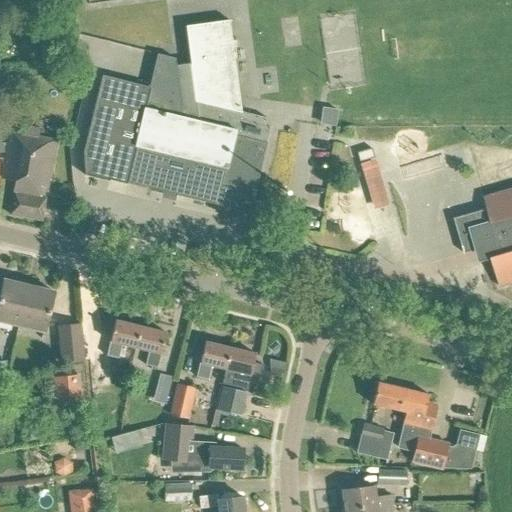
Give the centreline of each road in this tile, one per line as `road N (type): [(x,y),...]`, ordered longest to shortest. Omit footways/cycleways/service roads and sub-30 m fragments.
road 1 (residential): [(319,312),(0,235)]
road 2 (residential): [(291,511),(292,427),(319,312)]
road 3 (unclassified): [(511,360),(319,312)]
